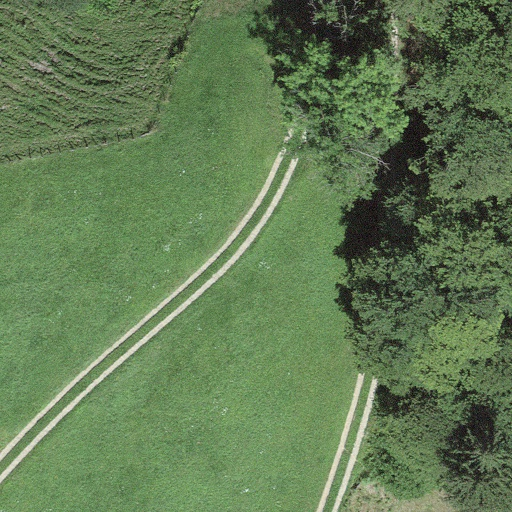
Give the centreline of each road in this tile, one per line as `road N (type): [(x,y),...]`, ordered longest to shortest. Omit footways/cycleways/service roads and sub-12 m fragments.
road 1 (track): [(0,475),(254,223),(316,86),(321,0)]
road 2 (track): [(392,0),(388,278),(369,385),(332,511)]
